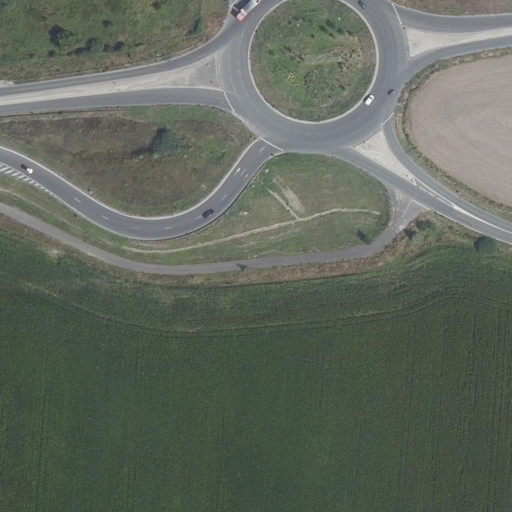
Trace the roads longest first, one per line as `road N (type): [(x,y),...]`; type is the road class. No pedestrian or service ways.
road 1 (motorway): [(0,155),(110,219),(144,228),(204,213),(280,136)]
road 2 (primary): [(234,27),(185,61),(0,92)]
road 3 (primary): [(0,110),(153,96),(216,98),(244,108)]
road 4 (secondary): [(306,142),(511,234)]
road 5 (secondary): [(511,230),(460,203),(400,155),(390,137),(388,95)]
road 6 (primary): [(511,17),(428,19),(372,1)]
road 7 (primary): [(389,91),(442,52),(511,39)]
